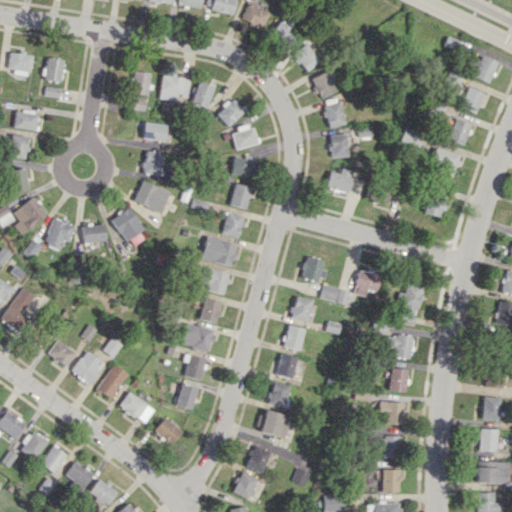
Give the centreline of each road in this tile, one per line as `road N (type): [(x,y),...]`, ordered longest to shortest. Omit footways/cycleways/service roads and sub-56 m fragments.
road 1 (residential): [(280,215),(292,150),(286,119),(275,92),(249,65),(224,51),(0,15)]
road 2 (residential): [(440,511),(443,387),(464,260),(511,121)]
road 3 (residential): [(176,503),(218,442),(280,215)]
road 4 (residential): [(180,511),(142,467),(0,364)]
road 5 (residential): [(464,260),(280,215)]
road 6 (residential): [(84,179),(102,32)]
